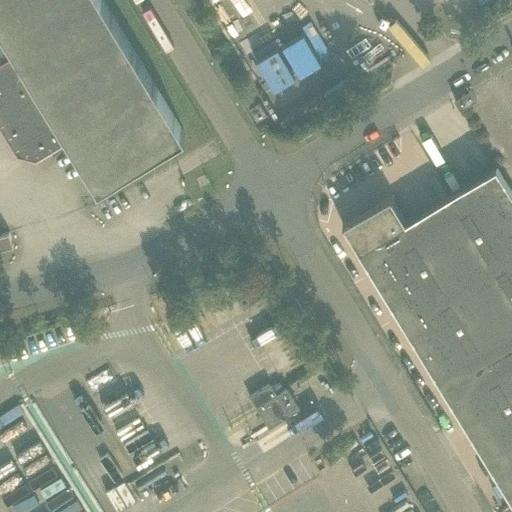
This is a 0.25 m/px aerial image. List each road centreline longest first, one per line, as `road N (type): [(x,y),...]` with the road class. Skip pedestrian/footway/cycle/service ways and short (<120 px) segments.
road 1 (unclassified): [(467,511),(267,185)]
road 2 (unclassified): [(0,298),(134,267),(267,185)]
road 3 (unclassified): [(267,185),(511,35)]
road 4 (unclassified): [(267,185),(153,0)]
